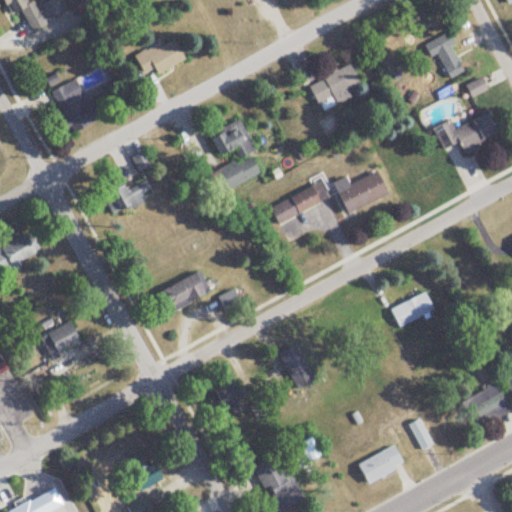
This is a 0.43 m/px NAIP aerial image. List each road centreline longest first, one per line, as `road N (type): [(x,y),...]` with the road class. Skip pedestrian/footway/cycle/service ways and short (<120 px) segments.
road 1 (residential): [(0,464),(511,180)]
road 2 (residential): [(226,511),(0,100)]
road 3 (residential): [(0,202),(361,0)]
road 4 (tertiary): [(391,511),(511,445)]
